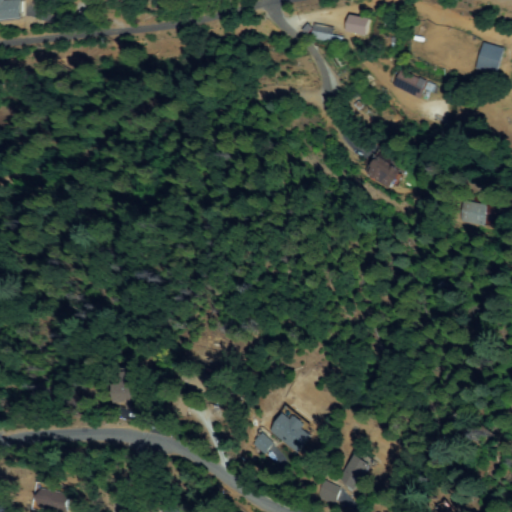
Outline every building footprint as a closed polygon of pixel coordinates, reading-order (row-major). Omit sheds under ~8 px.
[(0,22),(0,0),(20,0),(20,22),(0,22)] [(341,38),(340,44),(313,39),(315,25),(332,28),(331,36),(341,38)] [(501,50),(495,74),(479,70),(486,46),(501,50)] [(398,87),(406,70),(431,83),(423,99),(398,87)] [(369,172),(381,158),(401,174),(390,188),(369,172)] [(486,207),(481,226),(461,221),(466,202),(486,207)] [(495,234),(497,228),(505,230),(503,236),(495,234)] [(201,370),(201,376),(224,374),(226,394),(191,398),(188,371),(201,370)] [(134,373),(134,386),(137,386),(137,403),(132,403),(132,410),(127,410),(127,403),(113,403),(113,386),(120,386),(120,373),(134,373)] [(314,435),(296,453),(273,430),(291,412),(314,435)] [(263,454),(254,443),(264,435),(273,446),(263,454)] [(265,454),(280,470),(289,462),(273,446),(265,454)] [(374,465),(353,490),(340,478),(361,454),(374,465)] [(339,490),(333,500),(318,492),(323,481),(339,490)] [(70,494),(68,511),(42,508),(44,491),(70,494)] [(434,511),(445,503),(452,511),(434,511)]
